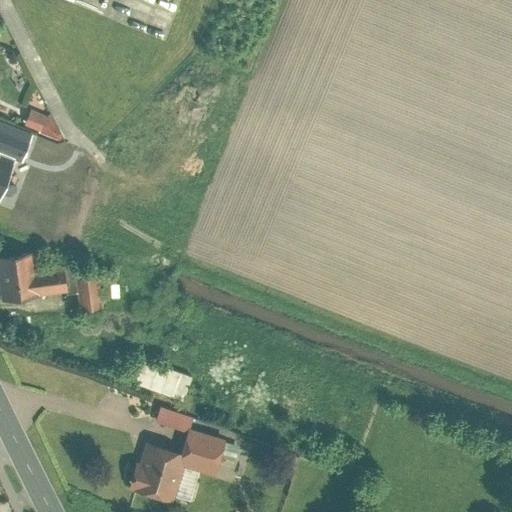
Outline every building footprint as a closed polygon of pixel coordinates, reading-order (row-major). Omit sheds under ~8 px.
[(32,107),(26,125),(55,135),(61,117),(32,107)] [(16,156),(0,150),(0,197),(1,197),(16,156)] [(31,250),(0,254),(0,282),(2,299),(37,294),(31,250)] [(37,271),(37,279),(71,278),(70,269),(37,271)] [(99,274),(76,277),(80,307),(103,304),(99,274)] [(130,377),(178,395),(182,386),(189,388),(194,374),(139,354),(130,377)] [(225,438),(187,427),(181,450),(150,441),(144,460),(135,457),(127,484),(171,497),(182,459),(215,469),(225,438)]
